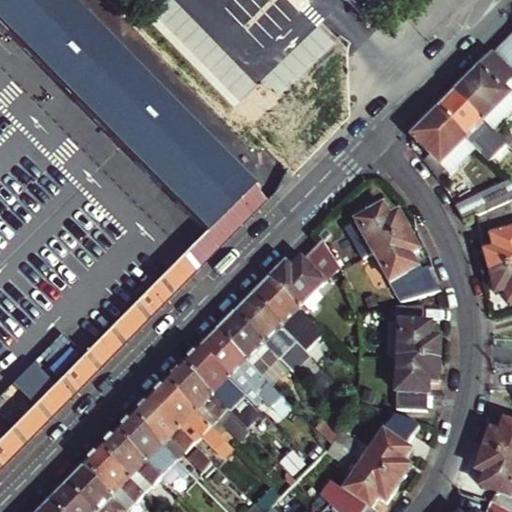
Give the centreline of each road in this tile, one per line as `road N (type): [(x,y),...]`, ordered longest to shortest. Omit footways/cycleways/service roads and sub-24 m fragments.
road 1 (residential): [(4,511),(374,138)]
road 2 (residential): [(421,511),(451,457),(468,395),(467,304),(440,223),(374,138)]
road 3 (residential): [(374,138),(511,0)]
